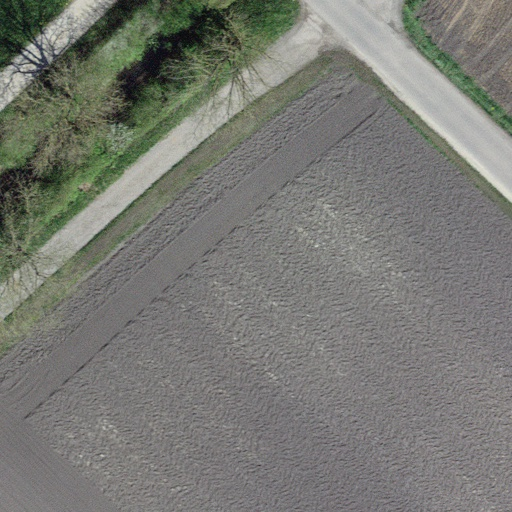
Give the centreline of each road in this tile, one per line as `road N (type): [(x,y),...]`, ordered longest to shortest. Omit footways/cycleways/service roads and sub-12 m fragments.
road 1 (track): [(0,297),(199,122),(353,11)]
road 2 (unclassified): [(511,160),(340,0)]
